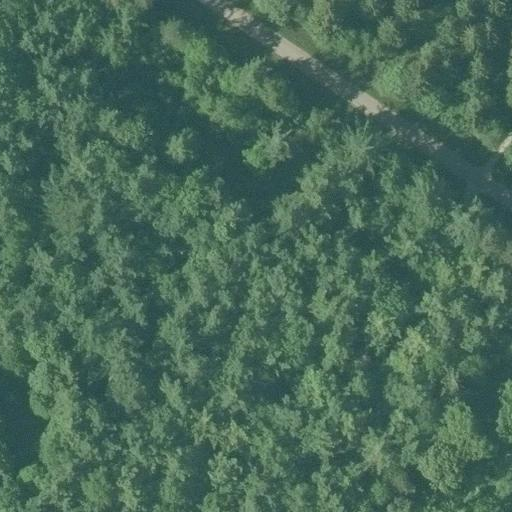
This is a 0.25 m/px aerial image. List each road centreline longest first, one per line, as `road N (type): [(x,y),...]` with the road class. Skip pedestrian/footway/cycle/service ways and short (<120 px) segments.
road 1 (unclassified): [(511,205),(206,0)]
road 2 (track): [(511,408),(427,511)]
